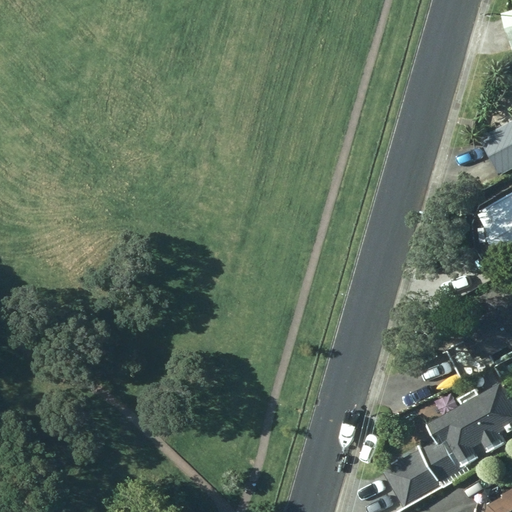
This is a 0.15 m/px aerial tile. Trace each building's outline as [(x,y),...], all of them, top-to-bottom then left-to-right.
[(511,54),(511,12),(498,16),(510,55),(511,54)] [(511,121),(476,140),(495,178),(511,169),(511,121)] [(508,268),(511,266),(511,196),(478,216),(508,268)] [(511,351),(511,284),(479,301),(481,305),(484,303),(486,307),(459,320),(465,331),(460,333),(464,341),(441,352),(459,386),(496,367),(493,361),(511,351)] [(511,416),(496,387),(422,428),(431,444),(430,444),(379,472),(401,510),(511,448),(511,416)] [(511,511),(511,483),(482,499),(478,511),(511,511)]
